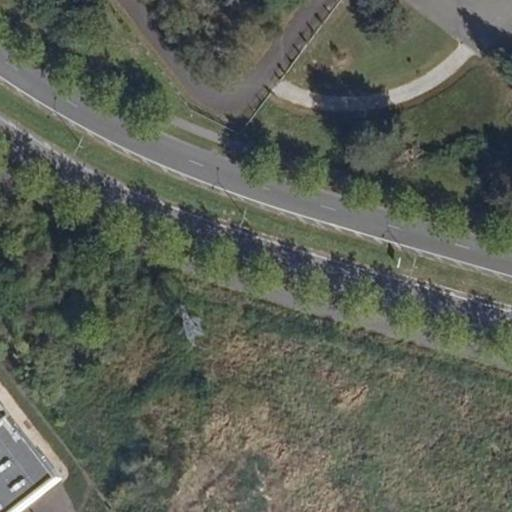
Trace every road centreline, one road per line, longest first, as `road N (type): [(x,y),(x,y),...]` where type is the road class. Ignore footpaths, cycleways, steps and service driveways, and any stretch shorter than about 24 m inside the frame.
road 1 (secondary): [(511,265),(201,166),(0,61)]
road 2 (secondary): [(0,133),(171,225),(511,325)]
road 3 (unknown): [(320,0),(254,92),(188,0)]
